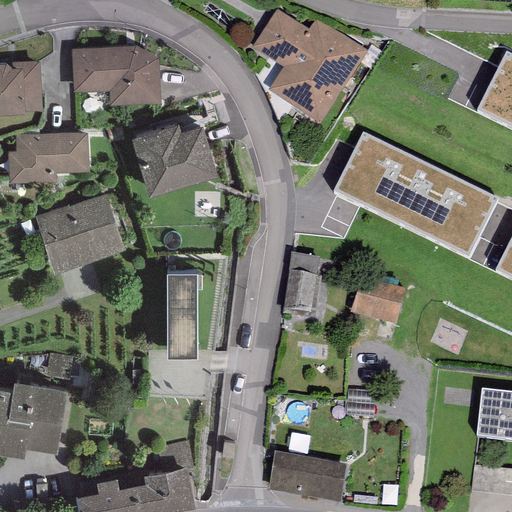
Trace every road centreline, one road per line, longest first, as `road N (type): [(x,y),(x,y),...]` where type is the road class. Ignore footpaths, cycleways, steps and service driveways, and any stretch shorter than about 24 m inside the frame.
road 1 (residential): [(241,511),(278,243),(272,157),(242,87),(196,37),(157,16),(91,5)]
road 2 (unclassified): [(511,25),(384,17),(319,0)]
